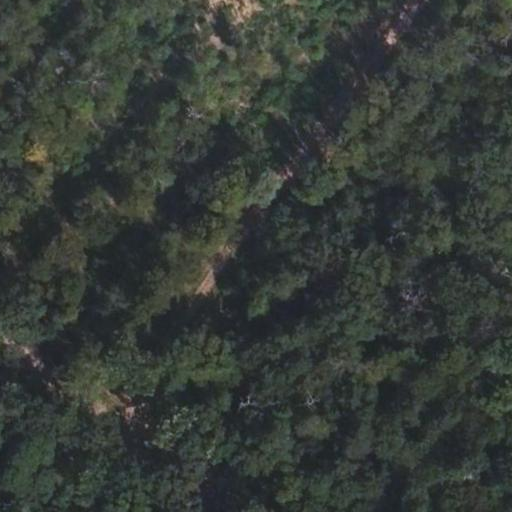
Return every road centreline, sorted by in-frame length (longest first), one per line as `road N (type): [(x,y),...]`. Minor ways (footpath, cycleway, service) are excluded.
road 1 (unknown): [(430,0),(133,433),(97,511)]
road 2 (unknown): [(0,338),(244,511)]
road 3 (track): [(133,433),(0,465)]
